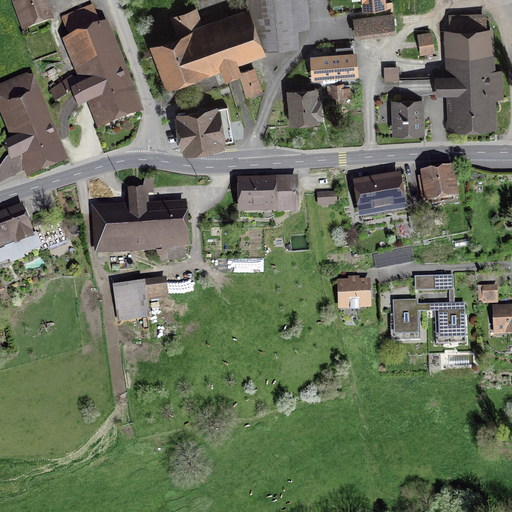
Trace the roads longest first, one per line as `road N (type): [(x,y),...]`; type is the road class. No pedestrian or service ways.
road 1 (secondary): [(511,153),(206,167),(146,160)]
road 2 (track): [(248,165),(280,76),(317,31),(320,0)]
road 3 (unclassified): [(146,160),(147,97),(112,0)]
road 4 (secondary): [(146,160),(103,164),(0,198)]
